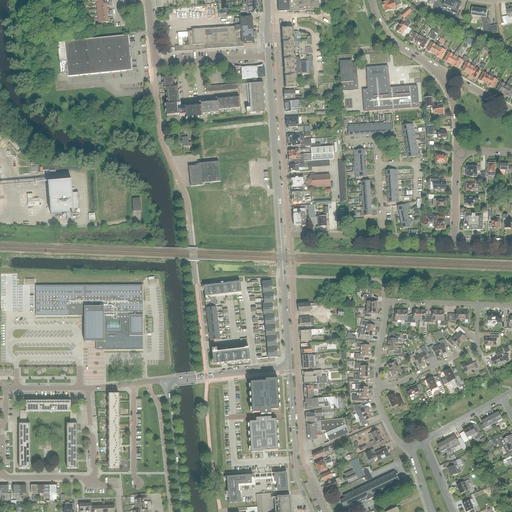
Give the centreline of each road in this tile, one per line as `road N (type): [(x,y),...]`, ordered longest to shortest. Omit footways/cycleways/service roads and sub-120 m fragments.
road 1 (unclassified): [(478,304),(387,301),(377,385)]
road 2 (secondary): [(280,231),(268,57)]
road 3 (unclassified): [(153,62),(158,129),(189,224)]
road 4 (secondary): [(311,511),(295,469),(288,365)]
road 5 (secondary): [(288,365),(280,231)]
road 6 (secondary): [(166,381),(183,511)]
road 7 (secondary): [(166,381),(288,365)]
